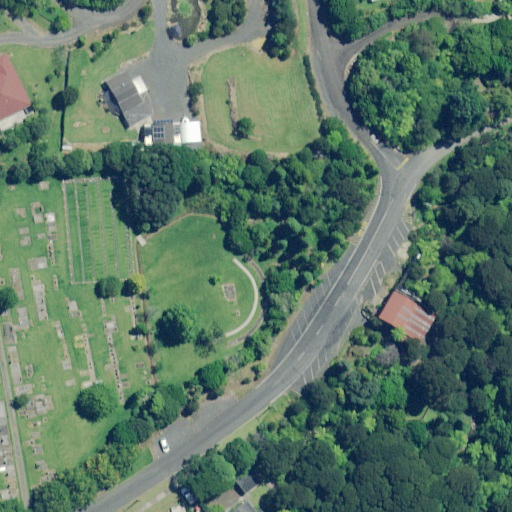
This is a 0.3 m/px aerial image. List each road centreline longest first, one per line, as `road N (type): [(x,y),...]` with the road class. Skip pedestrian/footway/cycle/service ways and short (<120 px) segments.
road 1 (residential): [(88,511),(234,416),(294,362),(402,175)]
road 2 (residential): [(402,175),(345,110),(314,0)]
road 3 (residential): [(402,175),(440,145),(511,112)]
